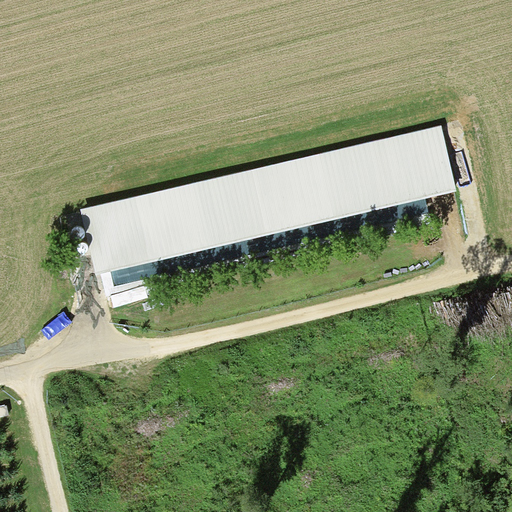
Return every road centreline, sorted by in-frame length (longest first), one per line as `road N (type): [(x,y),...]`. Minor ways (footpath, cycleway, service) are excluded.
road 1 (track): [(0,378),(511,261)]
road 2 (track): [(57,511),(22,372)]
